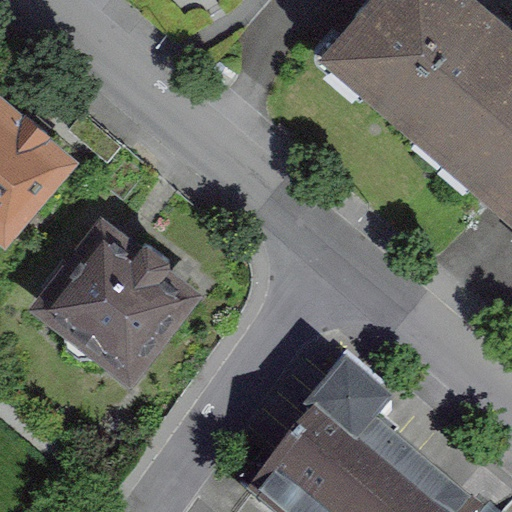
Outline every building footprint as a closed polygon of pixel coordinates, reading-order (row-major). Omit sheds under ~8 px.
[(372,0),(321,60),(429,153),(511,57),(511,38),(467,0),(372,0)] [(511,57),(429,153),(511,224),(511,57)] [(0,96),(0,233),(13,245),(81,166),(0,96)] [(113,219),(43,309),(140,383),(210,294),(113,219)] [(407,416),(360,376),(249,505),(257,511),(478,511),(390,437),(407,416)]
